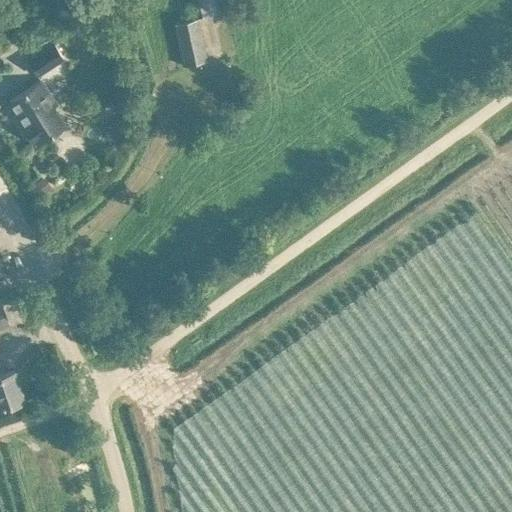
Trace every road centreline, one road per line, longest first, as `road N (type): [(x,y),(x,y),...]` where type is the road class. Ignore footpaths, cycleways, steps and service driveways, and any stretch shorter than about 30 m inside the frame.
road 1 (unclassified): [(89,399),(511,94)]
road 2 (residential): [(89,399),(0,195)]
